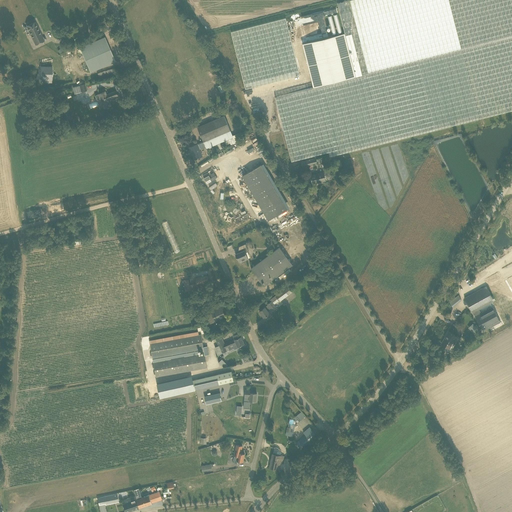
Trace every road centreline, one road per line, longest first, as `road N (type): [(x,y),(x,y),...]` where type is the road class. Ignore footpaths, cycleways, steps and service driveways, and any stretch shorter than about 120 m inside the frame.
road 1 (tertiary): [(285,383),(252,332),(110,0)]
road 2 (tertiary): [(333,437),(399,363),(511,174)]
road 3 (track): [(0,235),(188,184)]
road 4 (track): [(477,511),(468,478),(399,363)]
road 5 (track): [(268,142),(183,0)]
road 6 (unclassified): [(248,498),(271,390),(285,383)]
